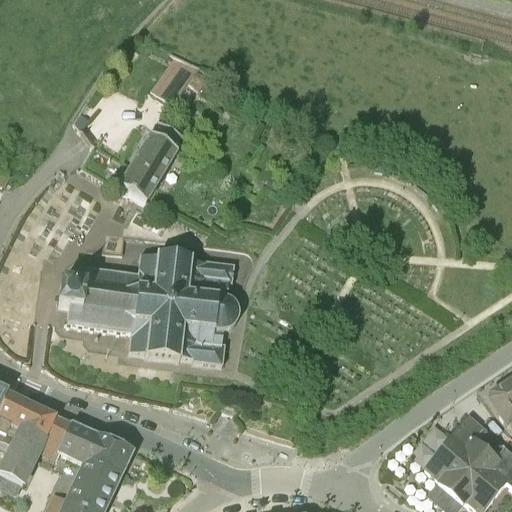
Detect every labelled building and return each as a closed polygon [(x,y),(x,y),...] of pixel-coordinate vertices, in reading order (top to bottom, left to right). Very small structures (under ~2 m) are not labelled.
[(170,111),(197,73),(179,63),(154,100),(170,111)] [(117,194),(144,210),(185,144),(156,127),(117,194)] [(10,178),(0,172),(0,189),(3,191),(10,178)] [(69,330),(77,331),(77,333),(80,333),(80,331),(89,333),(89,334),(92,335),(92,333),(102,334),(101,336),(105,336),(105,335),(115,336),(115,338),(118,338),(119,336),(129,338),(129,342),(128,354),(127,354),(126,358),(131,359),(131,358),(143,360),(143,362),(147,363),(147,362),(174,365),(174,366),(178,367),(178,364),(191,366),(190,368),(221,372),(224,351),(220,350),(222,337),(225,337),(227,335),(230,334),(232,332),(234,329),(235,326),(236,324),(236,321),(236,318),(235,315),(234,312),(232,310),(230,307),(227,306),(225,305),(227,292),(230,292),(233,271),(202,267),(202,268),(190,267),(190,264),(186,264),(186,265),(159,261),(159,260),(155,260),(155,262),(142,261),(142,260),(138,259),(138,264),(137,276),(136,276),(136,280),(127,279),(128,278),(125,277),(124,278),(112,277),(112,276),(109,275),(109,276),(100,275),(100,274),(97,273),(96,275),(89,274),(89,272),(86,272),(86,273),(84,273),(83,277),(86,277),(84,286),(82,286),(82,290),(60,287),(57,311),(67,313),(66,326),(64,326),(63,329),(66,329),(65,331),(69,332),(69,330)] [(511,398),(505,388),(488,399),(487,405),(491,411),(490,412),(505,434),(509,431),(511,435),(511,398)] [(51,442),(59,424),(5,398),(0,406),(0,446),(9,451),(14,453),(21,439),(35,445),(39,435),(51,442)] [(504,489),(511,495),(511,463),(503,456),(504,454),(466,422),(445,449),(499,494),(504,489)] [(69,465),(83,435),(59,424),(51,442),(39,435),(35,445),(21,439),(14,453),(9,451),(0,469),(0,480),(23,491),(42,453),(56,460),(69,465)] [(86,471),(94,474),(107,446),(83,435),(69,465),(86,471)] [(119,484),(131,457),(107,446),(94,474),(119,484)] [(484,511),(499,494),(445,449),(423,475),(438,487),(426,502),(437,511),(459,511),(462,508),(467,511),(484,511)] [(105,511),(119,484),(94,474),(86,471),(67,511),(68,511),(105,511)]
